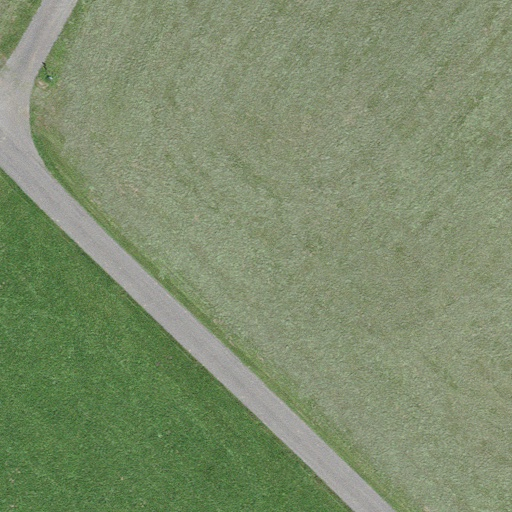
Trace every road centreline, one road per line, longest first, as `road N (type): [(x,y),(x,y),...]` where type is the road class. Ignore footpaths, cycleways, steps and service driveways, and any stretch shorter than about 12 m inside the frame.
road 1 (unclassified): [(0,134),(72,223),(367,511)]
road 2 (track): [(0,133),(71,0)]
